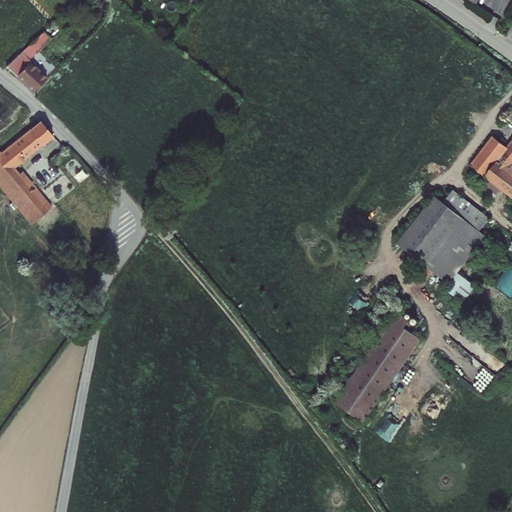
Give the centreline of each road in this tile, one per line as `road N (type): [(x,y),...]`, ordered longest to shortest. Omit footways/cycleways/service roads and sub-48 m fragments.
road 1 (unclassified): [(61,511),(103,285)]
road 2 (unclassified): [(119,195),(0,76)]
